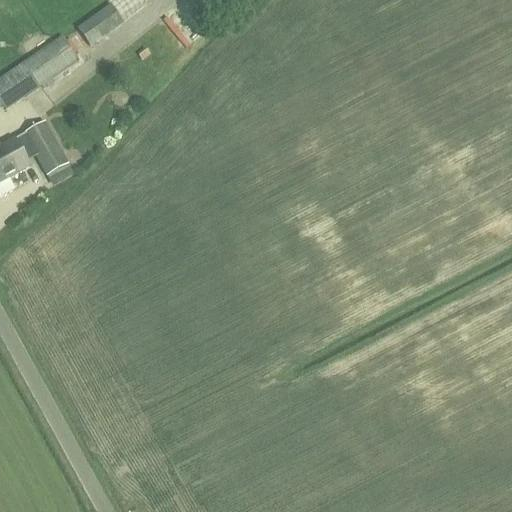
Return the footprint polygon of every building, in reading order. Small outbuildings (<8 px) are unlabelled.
[(192,0),(189,4),(206,25),(234,0),(192,0)] [(90,48),(122,25),(110,6),(76,28),(90,48)] [(5,111),(40,86),(43,91),(54,83),(51,80),(72,67),(79,62),(62,37),(23,64),(0,78),(0,108),(2,107),(5,111)] [(45,123),(24,135),(26,139),(35,155),(49,180),(71,168),(45,123)] [(13,140),(1,147),(0,145),(0,184),(29,168),(26,161),(35,155),(26,139),(16,144),(13,140)]
